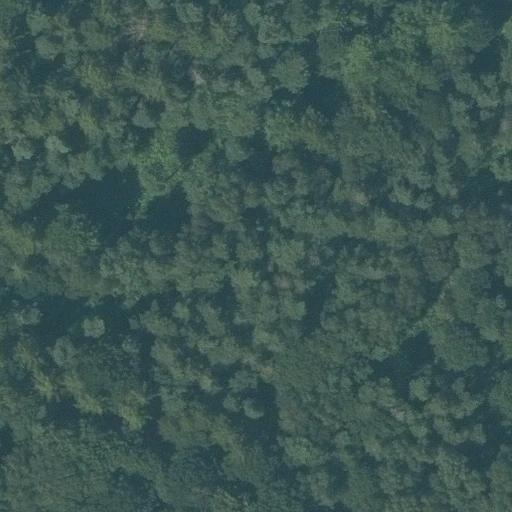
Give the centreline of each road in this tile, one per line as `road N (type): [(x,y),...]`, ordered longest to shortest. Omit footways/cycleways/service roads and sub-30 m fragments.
road 1 (track): [(244,456),(325,292),(386,109),(450,48),(467,0)]
road 2 (track): [(0,361),(244,456)]
road 3 (track): [(382,511),(244,456)]
